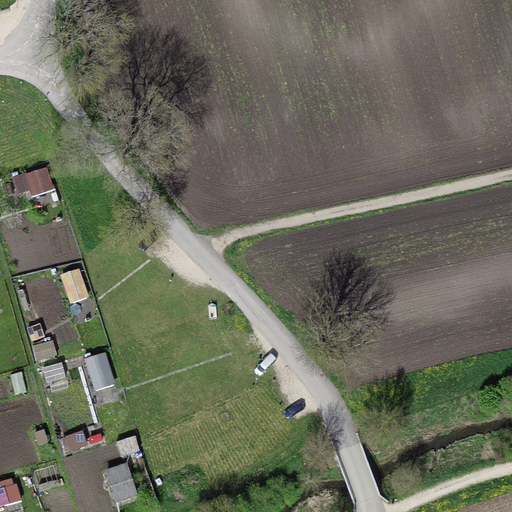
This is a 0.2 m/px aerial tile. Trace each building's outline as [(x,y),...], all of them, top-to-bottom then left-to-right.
[(53,189),(47,168),(44,169),(42,165),(36,167),(37,171),(27,174),(11,179),(17,196),(30,192),(31,196),(53,189)] [(70,304),(89,297),(79,269),(60,276),(70,304)] [(24,311),(29,310),(24,290),(18,292),(24,311)] [(28,329),(32,343),(44,340),(41,326),(28,329)] [(53,342),(33,346),(36,360),(56,356),(53,342)] [(7,355),(13,369),(30,362),(25,348),(7,355)] [(85,359),(95,391),(116,385),(105,353),(85,359)] [(65,377),(62,364),(42,369),(46,382),(65,377)] [(15,395),(26,393),(22,373),(10,375),(15,395)] [(38,445),(48,443),(45,430),(35,433),(38,445)] [(88,446),(83,432),(65,438),(70,452),(88,446)] [(91,447),(97,445),(94,436),(89,438),(91,447)] [(116,459),(140,452),(135,436),(111,444),(116,459)] [(115,504),(138,497),(127,464),(104,471),(115,504)] [(0,507),(21,502),(16,485),(14,486),(11,479),(0,482),(0,507)] [(38,487),(40,494),(60,487),(58,481),(38,487)]
